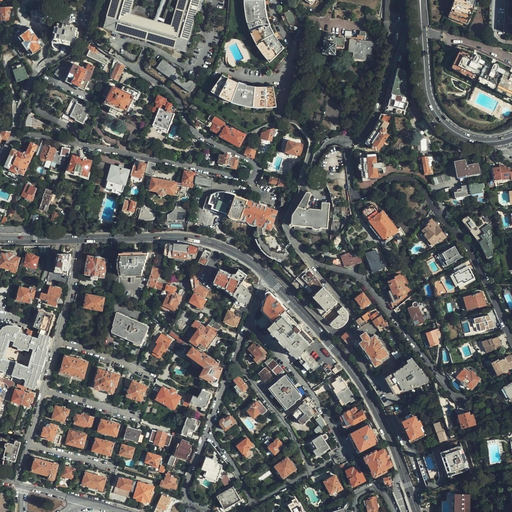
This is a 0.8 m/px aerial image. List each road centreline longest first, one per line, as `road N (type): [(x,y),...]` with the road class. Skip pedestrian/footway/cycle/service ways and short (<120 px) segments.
road 1 (residential): [(266,277),(277,275),(333,333),(349,326),(351,309),(308,263),(285,220),(324,146),(367,131),(404,0)]
road 2 (residential): [(3,153),(13,139),(44,135),(253,177),(253,164),(199,136),(173,93),(118,57)]
road 3 (secondary): [(26,240),(193,238),(247,259),(266,277)]
road 4 (secondary): [(266,277),(356,376),(403,474)]
road 5 (primary): [(420,0),(434,110),(469,139),(501,140)]
road 6 (unknown): [(216,0),(209,45),(195,68),(148,46)]
